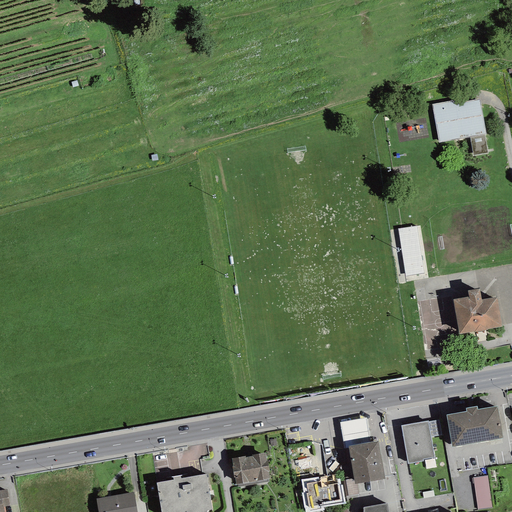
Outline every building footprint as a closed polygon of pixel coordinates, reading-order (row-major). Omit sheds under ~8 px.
[(457,100),(432,105),(439,143),(470,137),(483,135),(486,134),(479,99),(458,103),(457,100)] [(487,153),(483,135),(470,137),(473,156),(487,153)] [(417,226),(398,229),(405,276),(424,273),(417,226)] [(453,300),(459,335),(503,327),(497,296),(482,299),(480,288),(466,291),(468,297),(453,300)] [(452,447),(503,438),(497,406),(477,410),(477,407),(466,409),(466,412),(446,415),(452,447)] [(371,442),(366,418),(340,423),(344,449),(349,449),(348,446),(371,442)] [(428,421),(401,426),(408,464),(423,461),(423,459),(434,457),(431,437),(428,423),(428,421)] [(428,423),(431,437),(441,435),(439,421),(428,423)] [(371,442),(348,446),(349,449),(355,484),(385,479),(378,441),(371,442)] [(268,479),(270,479),(269,472),(267,460),(265,453),(231,458),(233,466),(232,466),(234,478),(235,478),(236,485),(237,485),(238,487),(268,482),(268,479)] [(161,511),(205,511),(212,510),(206,475),(181,479),(180,476),(173,478),(173,480),(157,483),(161,511)] [(302,494),(304,508),(305,511),(316,511),(324,511),(324,508),(346,504),(342,485),(341,475),(338,475),(319,478),(319,477),(301,480),(304,493),(302,494)] [(473,478),(477,510),(492,508),(488,476),(473,478)] [(0,490),(0,511),(4,511),(4,507),(10,506),(7,489),(0,490)] [(137,511),(133,492),(96,499),(98,511),(137,511)]
